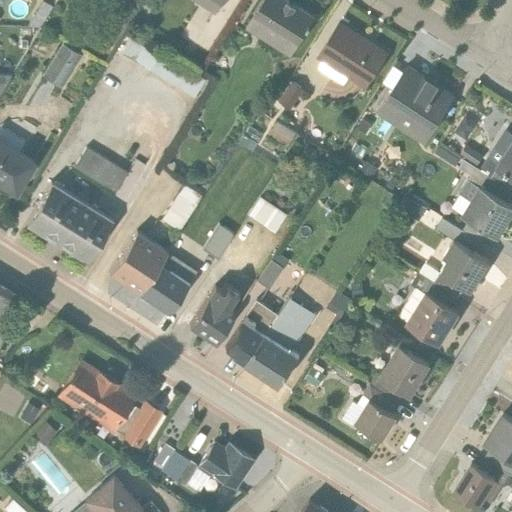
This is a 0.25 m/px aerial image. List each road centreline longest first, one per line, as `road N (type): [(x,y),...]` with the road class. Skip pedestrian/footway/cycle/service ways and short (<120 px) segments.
road 1 (residential): [(313,455),(0,257)]
road 2 (residential): [(394,503),(511,314)]
